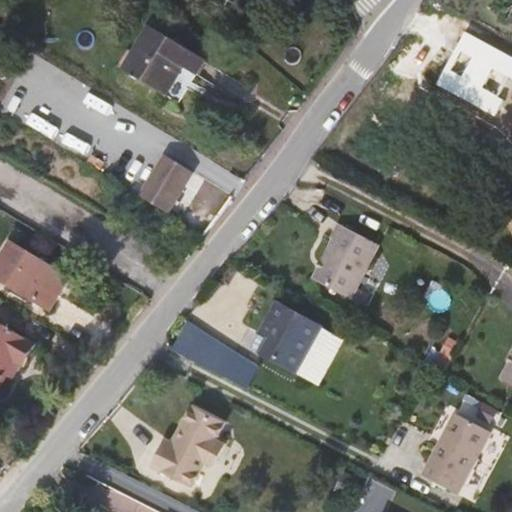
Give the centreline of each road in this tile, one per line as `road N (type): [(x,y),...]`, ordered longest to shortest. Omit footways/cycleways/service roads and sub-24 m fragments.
road 1 (residential): [(394,21),(175,306),(2,511)]
road 2 (unknown): [(143,344),(403,476),(434,463),(464,406)]
